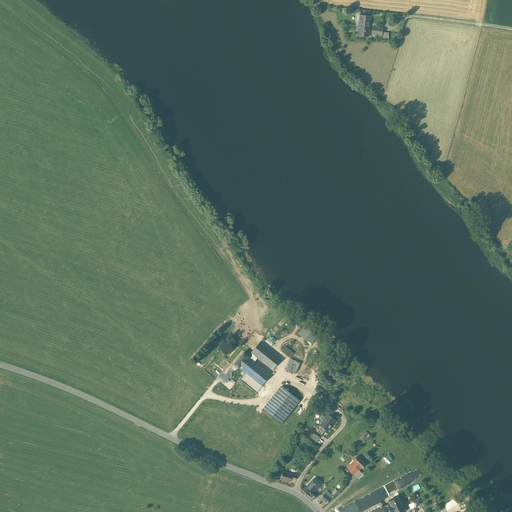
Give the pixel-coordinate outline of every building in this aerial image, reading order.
[(370,17),(360,15),(359,20),(360,21),(359,27),(367,28),(368,21),(369,21),(370,17)] [(367,28),(359,27),(358,36),(366,37),(367,28)] [(383,28),(372,27),(371,34),(380,35),(379,38),(382,38),(383,32),(383,28)] [(305,325),(298,333),(311,344),(317,337),(305,325)] [(270,375),(254,362),(257,358),(273,370),(281,359),(259,342),(251,353),(253,355),(250,359),(248,356),(239,367),(261,386),(270,375)] [(294,353),(285,346),(281,351),(290,358),(294,353)] [(244,353),(234,364),(238,368),(239,367),(248,356),(244,353)] [(300,364),(290,359),(287,365),(297,369),(300,364)] [(297,369),(287,365),(286,369),(295,373),(297,369)] [(298,401),(280,386),(261,410),(279,424),(298,401)] [(329,413),(320,425),(328,432),(332,427),(338,420),(329,413)] [(328,432),(320,425),(317,429),(326,435),(328,432)] [(363,439),(369,433),(366,429),(359,436),(363,439)] [(357,457),(354,460),(354,461),(346,468),(354,475),(359,470),(361,468),(362,469),(365,465),(357,457)] [(359,470),(354,475),(359,480),(364,475),(359,470)] [(292,474),(283,471),(280,479),(290,482),(291,479),(292,474)] [(410,482),(418,479),(415,471),(407,474),(410,482)] [(314,478),(303,490),(314,499),(318,494),(315,491),(321,485),(314,478)] [(330,499),(325,494),(321,498),(323,500),(323,501),(326,503),(330,499)] [(397,497),(388,501),(389,504),(383,507),(385,511),(404,511),(405,511),(397,497)] [(369,511),(382,506),(380,503),(362,511),(369,511)]
